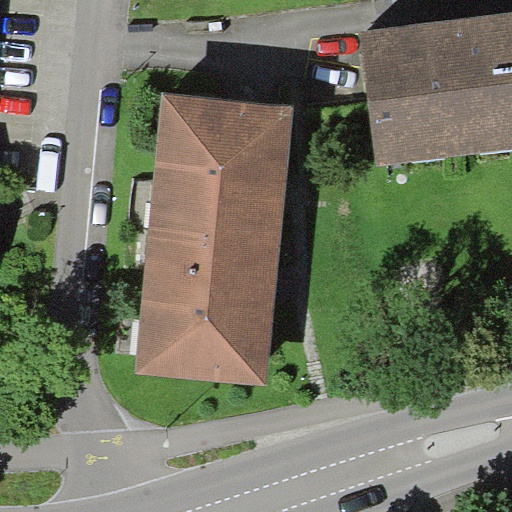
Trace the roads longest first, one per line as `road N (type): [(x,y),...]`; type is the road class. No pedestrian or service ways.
road 1 (residential): [(120,0),(96,511)]
road 2 (primary): [(247,511),(511,428)]
